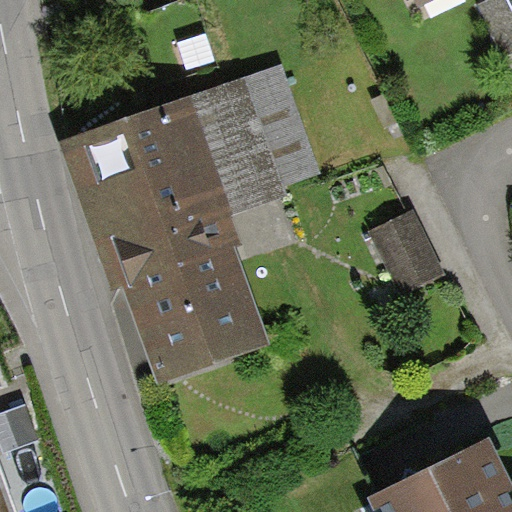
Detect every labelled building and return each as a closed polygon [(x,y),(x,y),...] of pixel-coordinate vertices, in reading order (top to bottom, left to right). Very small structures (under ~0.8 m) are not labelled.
[(511,0),(492,0),(478,7),(502,59),(511,54),(511,0)] [(273,75),(76,148),(164,384),(268,345),(219,215),(313,180),(273,75)] [(411,220),(371,240),(399,294),(438,274),(411,220)] [(511,511),(511,480),(494,446),(384,503),(388,511),(511,511)] [(18,511),(0,461),(0,511),(18,511)]
